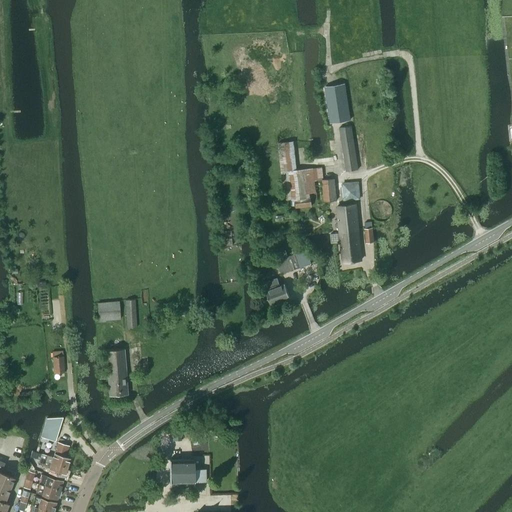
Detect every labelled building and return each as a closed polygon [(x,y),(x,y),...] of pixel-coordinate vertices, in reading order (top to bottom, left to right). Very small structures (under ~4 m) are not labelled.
[(344,83),(324,86),(330,123),(349,120),(344,83)] [(351,126),(339,128),(346,171),(358,170),(351,126)] [(313,168),(281,171),(284,201),(290,200),(291,206),(294,206),(295,208),(310,207),(309,193),(316,193),(313,168)] [(324,202),(336,201),(334,179),(322,180),(324,202)] [(361,260),(355,204),(337,206),(340,233),(331,234),(331,244),(341,242),(343,263),(361,260)] [(366,243),(374,242),(372,228),(365,229),(366,243)] [(307,250),(296,254),(300,267),(301,267),(312,264),(307,250)] [(291,259),(278,264),(281,274),(294,269),(291,259)] [(280,285),(277,277),(264,282),(267,290),(266,291),(271,305),(290,299),(285,284),(280,285)] [(127,328),(136,328),(134,300),(125,300),(127,328)] [(99,322),(105,322),(105,320),(120,319),(119,302),(97,303),(99,322)] [(128,394),(124,349),(105,350),(107,371),(99,372),(99,380),(108,379),(109,395),(128,394)] [(53,373),(64,372),(62,356),(52,357),(53,373)] [(19,400),(31,399),(31,392),(18,393),(19,400)] [(55,441),(62,418),(46,418),(40,437),(55,441)] [(173,431),(173,441),(181,440),(181,431),(173,431)] [(47,455),(45,462),(67,468),(70,458),(65,457),(68,446),(57,442),(53,457),(47,455)] [(42,454),(38,464),(44,466),(43,470),(48,472),(48,471),(64,476),(67,468),(45,462),(47,455),(42,454)] [(193,470),(193,459),(169,460),(169,483),(194,482),(206,481),(205,470),(193,470)] [(16,474),(6,470),(5,471),(2,470),(1,473),(0,472),(0,511),(4,511),(8,504),(4,502),(16,474)] [(28,471),(26,479),(32,481),(35,473),(28,471)] [(41,474),(39,483),(60,490),(63,481),(47,476),(41,474)] [(30,490),(32,481),(26,479),(23,488),(30,490)] [(57,498),(60,490),(39,483),(36,492),(57,498)] [(53,511),(56,503),(34,496),(32,505),(53,511)] [(24,511),(26,503),(20,501),(18,510),(24,511)]
